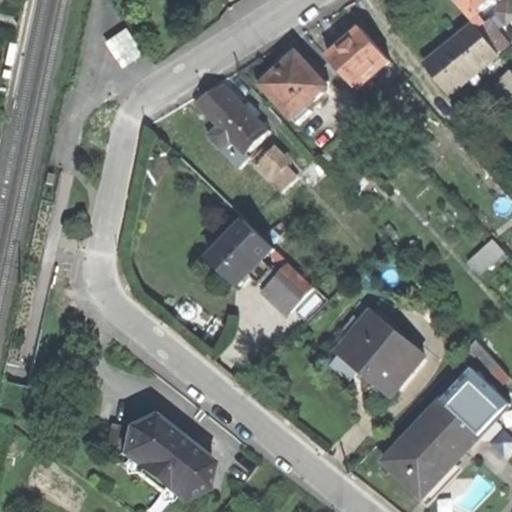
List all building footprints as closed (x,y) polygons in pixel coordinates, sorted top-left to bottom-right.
[(456,0),(472,20),(478,15),(497,0),(456,0)] [(472,20),(477,26),(480,30),(486,25),(478,15),(472,20)] [(486,25),(480,30),(500,54),(508,48),(489,23),(486,25)] [(477,26),(458,40),(483,71),(502,57),(500,54),(480,30),(477,26)] [(331,59),(360,92),(391,64),(363,31),(345,47),(331,59)] [(114,62),(139,64),(144,34),(112,32),(114,62)] [(428,65),(452,96),(483,71),(458,40),(443,53),(428,65)] [(261,82),(300,125),(313,112),(309,107),(330,88),(301,56),(291,65),(286,59),(274,70),(261,82)] [(223,129),(249,155),(271,132),(227,88),(212,97),(198,105),(223,129)] [(246,158),(249,155),(223,129),(212,140),(243,170),(250,163),(246,158)] [(321,160),(331,170),(349,153),(339,143),(321,160)] [(264,154),(255,163),(274,181),(286,168),(272,155),(269,159),(264,154)] [(247,222),(212,258),(227,273),(242,287),(253,276),(265,263),(277,251),(247,222)] [(273,270),(265,263),(253,276),(260,283),(273,270)] [(292,264),(278,278),(305,303),(318,289),(292,264)] [(266,292),(292,316),(305,303),(278,278),(266,292)] [(378,384),(394,397),(426,358),(373,316),(345,349),(369,368),(365,373),(378,384)] [(406,481),(425,499),(447,476),(442,472),(452,461),(456,466),(484,437),(479,432),(492,419),(497,423),(511,407),(511,405),(474,370),(421,425),(424,428),(410,442),(407,440),(386,462),(406,481)] [(127,429),(122,456),(140,471),(136,476),(161,494),(164,489),(182,504),(210,491),(213,464),(190,446),(177,436),(153,417),(127,429)] [(107,454),(122,456),(127,429),(112,427),(107,454)] [(184,434),(177,436),(190,446),(191,439),(187,436),(184,434)]
